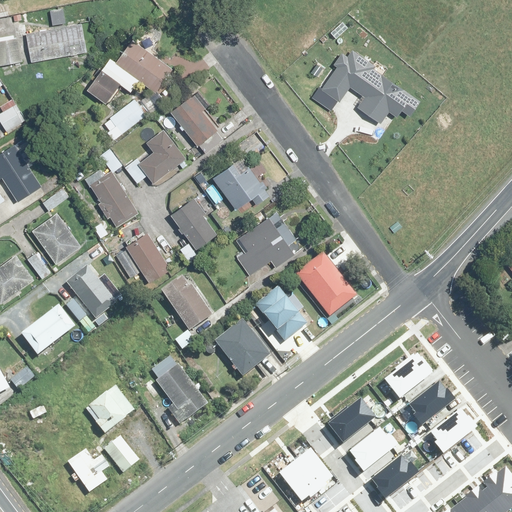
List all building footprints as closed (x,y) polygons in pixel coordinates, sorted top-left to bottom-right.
[(80,25),(25,33),(29,63),(85,55),(80,25)] [(18,35),(0,37),(0,67),(22,65),(18,35)] [(96,68),(84,88),(108,101),(119,83),(131,89),(138,80),(157,91),(173,60),(132,36),(117,60),(109,56),(100,70),(96,68)] [(336,63),(320,86),(340,100),(351,85),(364,94),(357,104),(380,120),(389,107),(396,113),(401,106),(410,112),(420,98),(374,66),(375,63),(353,48),(349,55),(342,50),(334,61),(336,63)] [(194,90),(168,109),(199,146),(201,144),(205,150),(222,137),(217,132),(220,130),(203,110),(208,105),(194,90)] [(160,101),(151,92),(137,103),(134,99),(110,118),(115,125),(106,132),(113,139),(160,101)] [(24,119),(11,97),(0,103),(0,114),(8,128),(24,119)] [(145,173),(150,180),(185,158),(165,125),(145,138),(153,150),(139,159),(136,155),(124,162),(134,180),(145,173)] [(23,136),(0,148),(0,176),(1,176),(15,200),(48,181),(23,136)] [(234,162),(213,177),(238,212),(254,200),(258,204),(270,195),(250,167),(242,172),(234,162)] [(114,166),(90,179),(100,199),(98,200),(107,216),(109,215),(113,224),(138,212),(114,166)] [(61,182),(40,195),(47,206),(68,192),(61,182)] [(195,196),(171,213),(196,247),(217,231),(203,213),(205,211),(195,196)] [(58,209),(31,228),(54,260),(80,241),(58,209)] [(292,251),(270,216),(234,238),(257,273),(292,251)] [(149,231),(127,244),(147,278),(169,265),(149,231)] [(125,246),(115,252),(130,274),(139,267),(125,246)] [(35,247),(25,254),(40,274),(50,267),(35,247)] [(18,251),(0,262),(0,298),(35,275),(18,251)] [(87,262),(65,279),(93,314),(115,297),(87,262)] [(185,274),(161,290),(191,332),(214,315),(185,274)] [(60,306),(21,332),(37,354),(75,328),(60,306)] [(246,320),(215,343),(245,383),(276,360),(246,320)] [(187,329),(173,339),(181,349),(195,339),(187,329)] [(399,369),(386,379),(400,397),(433,372),(431,370),(434,368),(423,353),(421,355),(419,352),(415,354),(414,352),(396,366),(399,369)] [(169,354),(150,367),(157,377),(176,364),(169,354)] [(172,404),(167,408),(179,424),(207,402),(178,364),(154,381),(172,404)] [(0,392),(10,388),(0,370),(0,392)] [(440,379),(410,404),(417,411),(413,414),(422,425),(456,398),(440,379)] [(95,422),(104,434),(135,411),(114,383),(85,406),(96,421),(95,422)] [(332,420),(328,423),(344,442),(377,416),(361,397),(350,406),(347,403),(330,417),(332,420)] [(461,407),(431,431),(438,439),(434,442),(443,453),(477,426),(461,407)] [(379,426),(349,449),(356,459),(355,460),(364,471),(401,442),(391,429),(385,434),(379,426)] [(117,431),(100,445),(122,472),(139,459),(117,431)] [(311,447),(279,471),(302,500),(309,495),(311,497),(328,484),(326,481),(334,475),(311,447)] [(89,449),(68,464),(74,472),(71,475),(82,491),(85,489),(88,493),(110,479),(104,472),(110,467),(101,453),(95,458),(89,449)] [(402,453),(372,477),(380,486),(378,487),(387,498),(420,471),(410,459),(408,461),(402,453)] [(503,511),(511,505),(511,473),(506,466),(498,472),(497,471),(482,482),(485,486),(482,489),(479,485),(465,495),(466,497),(450,509),(449,508),(444,511),(503,511)]
